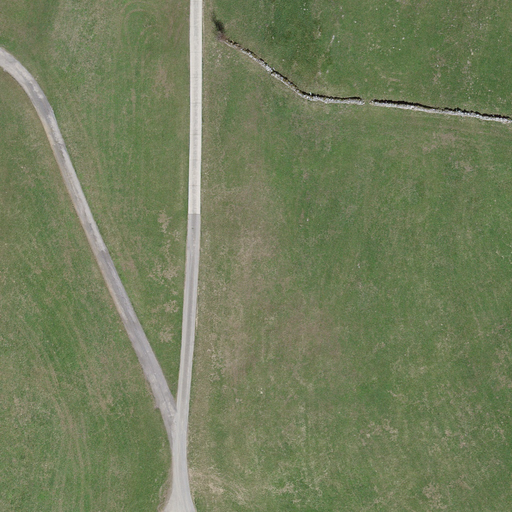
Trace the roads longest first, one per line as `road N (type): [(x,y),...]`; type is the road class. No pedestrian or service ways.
road 1 (unclassified): [(188,511),(179,437),(49,114),(33,85),(0,57)]
road 2 (track): [(179,437),(192,275),(195,0)]
